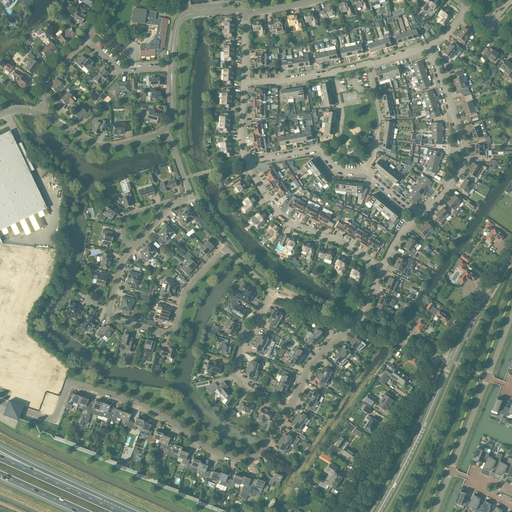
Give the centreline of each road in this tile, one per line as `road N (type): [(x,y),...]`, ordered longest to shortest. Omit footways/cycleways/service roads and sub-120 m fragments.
road 1 (residential): [(289,409),(242,385),(244,350),(270,292),(224,249),(185,291),(171,331),(107,313)]
road 2 (residential): [(70,383),(141,404),(228,457),(257,452),(289,409)]
road 3 (residential): [(451,361),(436,355),(335,511)]
road 4 (residential): [(419,215),(446,190),(464,154),(429,46)]
road 5 (residential): [(381,268),(292,225),(245,162)]
road 6 (residential): [(289,409),(309,365),(360,318),(381,268)]
road 7 (tertiary): [(378,511),(451,361)]
road 8 (residential): [(164,130),(104,147),(41,113)]
road 9 (residential): [(364,169),(337,169),(319,149),(245,162)]
road 10 (tertiary): [(451,361),(511,252)]
